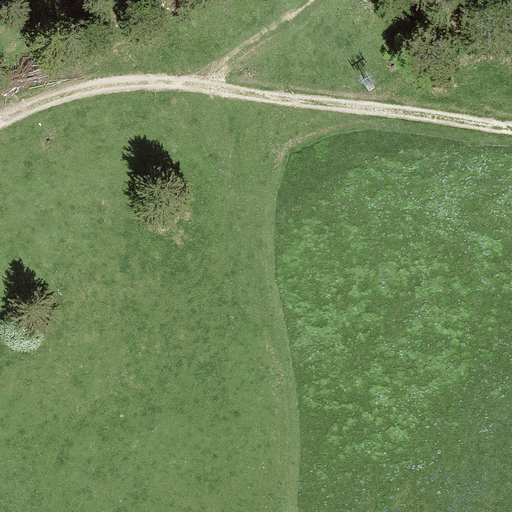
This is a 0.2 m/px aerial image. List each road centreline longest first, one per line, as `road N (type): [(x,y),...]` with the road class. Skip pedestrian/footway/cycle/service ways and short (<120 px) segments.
road 1 (track): [(179,85),(511,129)]
road 2 (track): [(0,125),(53,104),(179,85)]
